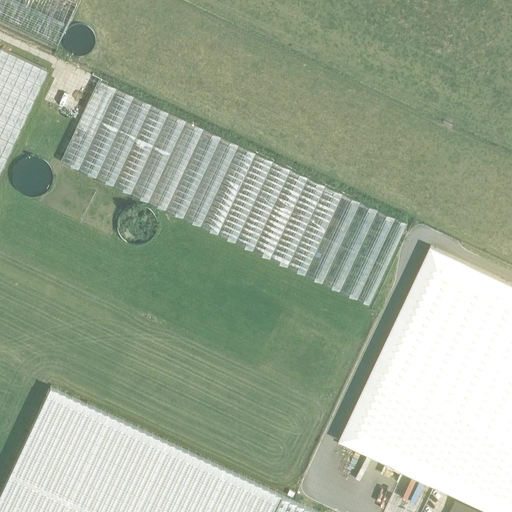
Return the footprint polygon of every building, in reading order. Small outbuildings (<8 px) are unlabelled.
[(0,0),(0,18),(56,44),(77,0),(76,0),(0,0)] [(97,40),(97,37),(96,34),(95,31),(93,29),(91,27),(88,26),(84,24),(82,24),(79,24),(76,25),(73,27),(71,28),(69,30),(68,33),(67,36),(66,39),(66,42),(67,45),(68,48),(70,51),(72,52),(75,54),(77,55),(81,55),(84,55),(87,55),(90,53),(92,51),(94,49),(96,47),(97,43),(97,40)] [(0,46),(0,134),(14,141),(47,69),(0,46)] [(98,79),(61,160),(368,302),(406,222),(98,79)] [(0,134),(0,171),(14,141),(0,134)] [(52,183),(52,178),(52,174),(51,171),(49,167),(46,163),(44,161),(40,159),(36,157),(31,156),(27,156),(22,157),(17,160),(14,162),(11,165),(9,169),(8,174),(7,178),(8,183),(9,187),(11,191),(13,194),(16,196),(20,199),(24,200),(29,201),(34,200),(38,199),(41,198),(45,195),(48,191),(50,187),(52,183)] [(156,229),(156,225),(156,221),(155,216),(153,212),(150,208),(146,206),(142,203),(137,202),(133,201),(129,202),(125,203),(121,205),(116,208),(114,211),(111,216),(110,220),(110,224),(110,229),(111,234),(114,238),(116,241),(121,245),(124,246),(129,248),(133,248),(137,248),(141,247),(145,245),(150,241),(153,238),(155,233),(156,229)] [(511,511),(511,283),(431,246),(340,441),(494,511),(511,511)] [(319,511),(292,499),(50,383),(0,494),(0,511),(319,511)] [(489,511),(455,498),(449,511),(489,511)]
